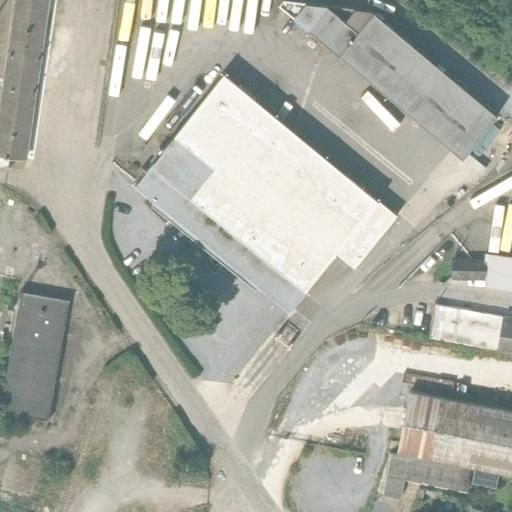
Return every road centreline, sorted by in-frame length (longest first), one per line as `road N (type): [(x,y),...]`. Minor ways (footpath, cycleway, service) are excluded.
road 1 (unknown): [(445,170),(260,43),(234,35),(213,39),(184,62),(86,191)]
road 2 (unclassified): [(264,511),(94,271),(63,189)]
road 3 (unknown): [(331,317),(482,119),(492,110),(511,117)]
road 4 (unknown): [(331,317),(427,295),(511,304)]
road 5 (unknown): [(228,467),(331,317)]
